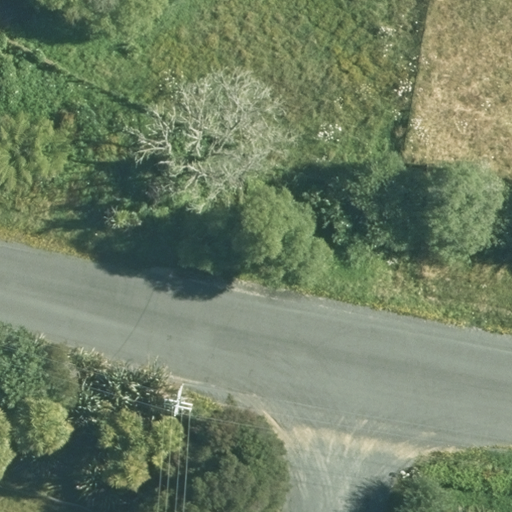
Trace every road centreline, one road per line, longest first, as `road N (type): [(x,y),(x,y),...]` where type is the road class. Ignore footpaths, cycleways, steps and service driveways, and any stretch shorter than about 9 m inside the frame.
road 1 (unclassified): [(363,361),(0,285)]
road 2 (residential): [(363,361),(337,511)]
road 3 (unclassified): [(511,387),(363,361)]
